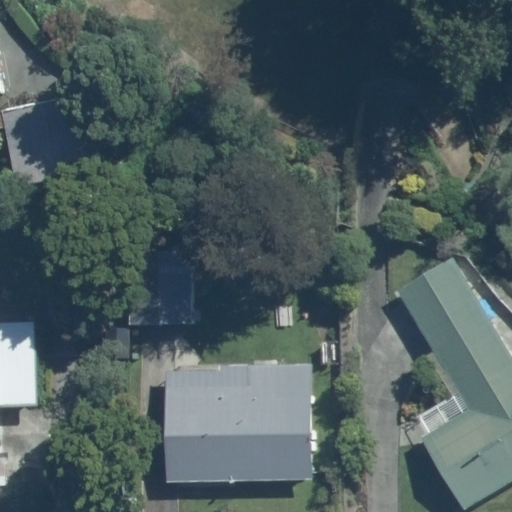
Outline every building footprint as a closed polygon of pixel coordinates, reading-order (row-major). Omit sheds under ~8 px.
[(0,98),(9,97),(0,46),(0,98)] [(308,114),(306,136),(297,207),(385,217),(396,125),(308,114)] [(138,249),(137,322),(199,323),(200,250),(138,249)] [(471,505),(511,479),(511,347),(456,256),(402,290),(465,392),(419,420),(471,505)] [(45,321),(36,321),(0,321),(0,500),(15,501),(13,403),(46,402),(45,321)] [(175,369),(177,482),(320,480),(319,368),(175,369)]
